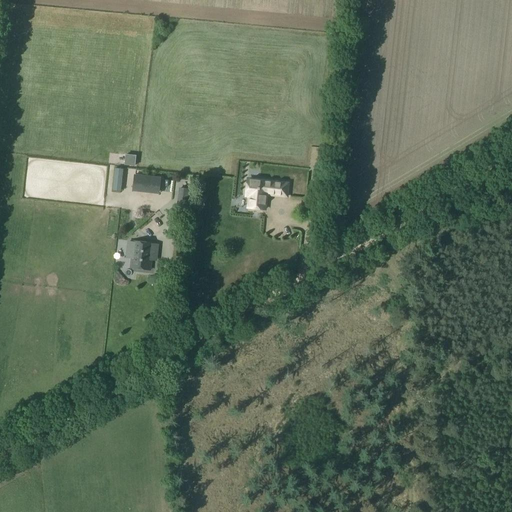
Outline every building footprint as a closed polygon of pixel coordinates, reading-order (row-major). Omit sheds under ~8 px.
[(327,170),(329,151),(319,150),(317,169),(327,170)] [(127,211),(134,170),(117,167),(110,208),(127,211)] [(159,192),(160,179),(134,176),(132,189),(159,192)] [(247,183),(245,196),(249,197),(247,208),(264,210),(266,199),(265,198),(265,194),(286,197),(288,184),(259,181),(258,184),(247,183)] [(178,200),(189,202),(190,190),(179,189),(178,200)] [(152,245),(153,244),(133,242),(130,268),(150,271),(151,261),(156,261),(157,245),(152,245)]
